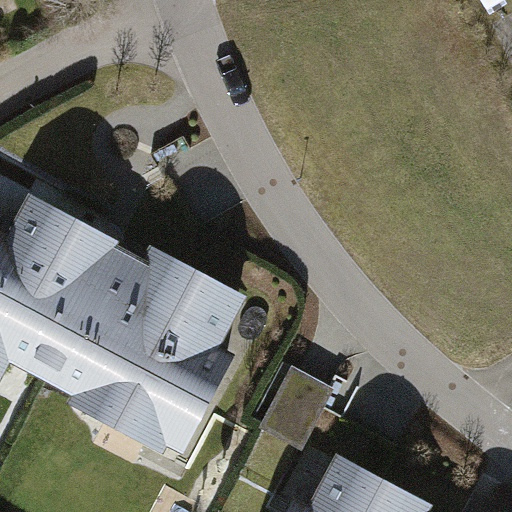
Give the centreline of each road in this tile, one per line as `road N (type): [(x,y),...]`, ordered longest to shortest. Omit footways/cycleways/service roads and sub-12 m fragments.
road 1 (residential): [(511,451),(447,404),(289,225),(199,0)]
road 2 (residential): [(0,104),(181,0)]
